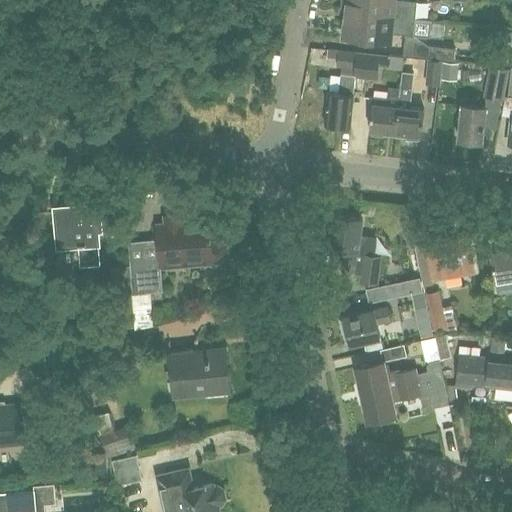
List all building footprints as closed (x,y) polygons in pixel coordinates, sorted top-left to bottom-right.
[(346,12),(415,19),(417,1),(401,0),(343,0),(343,7),(346,8),(346,11),(346,12)] [(415,19),(346,12),(343,38),(391,43),(392,33),(413,35),(430,37),(432,20),(415,19)] [(453,61),(455,48),(429,45),(428,58),(453,61)] [(365,78),(368,52),(328,48),(327,57),(337,58),(336,66),(343,67),(340,94),(329,92),(325,125),(351,128),(357,77),(365,78)] [(368,52),(365,78),(376,79),(378,65),(390,66),(391,55),(368,52)] [(439,86),(440,80),(441,61),(427,59),(425,84),(439,86)] [(503,101),(509,70),(490,65),(483,97),(503,101)] [(400,89),(394,132),(405,133),(405,135),(407,138),(417,139),(420,137),(420,134),(421,135),(424,108),(411,107),(414,72),(401,71),(400,89)] [(394,132),(400,89),(387,88),(386,99),(373,98),(373,102),(370,129),(371,129),(370,132),(372,134),(383,135),(385,133),(385,130),(394,132)] [(483,142),(486,107),(463,105),(459,140),(483,142)] [(101,264),(97,204),(84,205),(84,209),(56,211),(59,246),(79,244),(81,266),(101,264)] [(378,284),(382,256),(374,255),(377,237),(359,235),(362,218),(335,215),(331,250),(346,252),(343,271),(363,274),(362,282),(378,284)] [(180,223),(180,218),(170,219),(170,224),(158,225),(162,263),(177,262),(181,265),(217,262),(224,259),(227,253),(226,246),(222,241),(215,239),(212,239),(210,220),(180,223)] [(468,235),(427,242),(434,281),(475,274),(468,235)] [(511,249),(492,253),(499,293),(511,290),(511,249)] [(135,310),(136,327),(153,323),(152,292),(161,291),(157,259),(132,261),(135,294),(134,294),(135,310)] [(133,284),(131,270),(113,272),(115,311),(135,310),(134,294),(133,294),(133,284)] [(387,298),(405,294),(402,282),(384,285),(387,298)] [(411,294),(414,305),(427,303),(427,302),(425,294),(425,291),(411,294)] [(427,303),(433,333),(447,330),(447,332),(456,330),(451,307),(443,310),(439,291),(428,293),(428,294),(425,294),(427,302),(427,303)] [(380,336),(377,323),(391,320),(388,308),(376,311),(376,308),(345,316),(347,327),(342,330),(345,341),(351,341),(351,343),(365,340),(380,336)] [(441,359),(451,356),(446,336),(436,338),(441,359)] [(487,385),(490,357),(478,356),(479,348),(458,346),(458,352),(460,354),(456,384),(474,386),(474,383),(487,385)] [(174,396),(230,391),(226,347),(170,352),(174,396)] [(511,357),(502,357),(502,359),(490,357),(487,385),(511,387),(511,357)] [(363,395),(443,376),(439,360),(430,362),(427,366),(428,372),(417,374),(416,368),(400,372),(399,370),(386,373),(384,361),(356,367),(363,395)] [(443,376),(363,395),(369,422),(396,416),(393,404),(403,402),(402,400),(420,396),(420,398),(432,395),(435,407),(449,404),(443,376)] [(25,405),(32,405),(54,403),(53,385),(24,387),(25,405)] [(0,443),(27,442),(24,404),(0,406),(0,443)] [(115,430),(110,411),(96,415),(109,455),(123,451),(135,448),(127,426),(115,430)] [(91,454),(92,474),(105,473),(103,453),(91,454)] [(117,485),(141,480),(136,455),(111,461),(117,485)] [(217,511),(216,506),(221,505),(224,499),(222,490),(216,487),(212,488),(211,484),(192,489),(187,470),(169,474),(169,477),(161,479),(168,511),(217,511)] [(0,511),(37,511),(36,489),(34,490),(4,492),(6,511),(0,511)]
